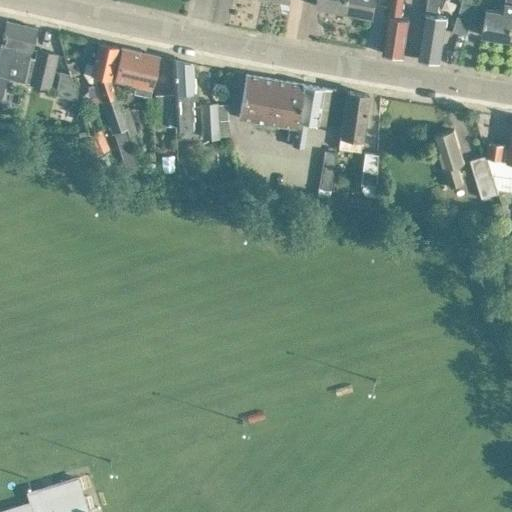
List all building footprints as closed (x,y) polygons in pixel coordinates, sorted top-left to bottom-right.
[(345,11),(346,0),(318,0),(317,6),(345,11)] [(346,0),(345,11),(372,16),(375,0),(346,0)] [(402,0),(390,0),(382,52),(403,56),(410,19),(400,17),(402,0)] [(437,13),(439,1),(439,0),(427,0),(418,58),(440,61),(447,15),(437,13)] [(466,35),(477,0),(475,0),(461,0),(452,30),(466,35)] [(486,8),(482,35),(511,40),(511,35),(511,34),(511,0),(504,0),(503,11),(486,8)] [(5,20),(0,41),(0,97),(2,94),(5,78),(48,89),(56,55),(37,50),(33,68),(27,66),(36,28),(5,20)] [(116,46),(97,41),(92,64),(85,62),(82,76),(87,84),(97,85),(114,139),(128,135),(109,78),(116,46)] [(149,96),(158,55),(120,47),(113,78),(134,83),(132,92),(149,96)] [(194,91),(193,63),(172,58),(175,126),(193,125),(192,91),(194,91)] [(61,71),(55,95),(78,100),(70,74),(61,71)] [(328,125),(335,89),(244,74),(237,117),(294,126),(290,145),(303,147),(307,122),(328,125)] [(358,149),(367,94),(346,91),(338,146),(358,149)] [(173,93),(154,94),(155,126),(174,125),(173,93)] [(217,120),(227,119),(226,103),(200,104),(202,137),(218,136),(217,120)] [(511,127),(506,161),(503,160),(505,144),(490,141),(487,157),(492,173),(511,176),(511,127)] [(434,135),(449,187),(463,183),(457,163),(464,161),(454,128),(434,135)] [(325,150),(318,188),(329,190),(336,152),(325,150)] [(377,185),(376,151),(365,150),(360,182),(377,185)] [(497,193),(485,155),(470,160),(482,198),(497,193)] [(79,511),(70,481),(21,496),(24,504),(0,511),(79,511)]
